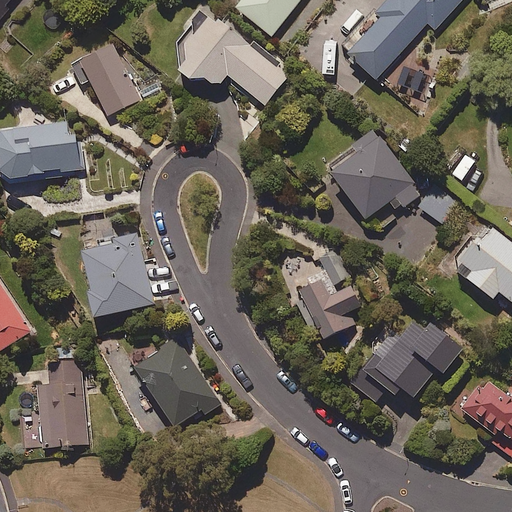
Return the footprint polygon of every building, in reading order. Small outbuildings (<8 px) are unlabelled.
[(0,0),(0,20),(11,7),(8,4),(11,0),(0,0)] [(241,0),(238,4),(274,33),(299,0),(241,0)] [(458,0),(379,0),(370,11),(375,15),(344,50),(373,76),(424,20),(433,28),(458,0)] [(222,81),(229,72),(266,104),(291,75),(278,65),(283,60),(255,36),(253,39),(221,12),(218,16),(204,4),(193,16),(195,19),(178,40),(180,72),(192,82),(222,81)] [(141,97),(115,42),(75,62),(84,81),(92,77),(109,113),(141,97)] [(71,119),(6,124),(2,127),(0,129),(0,173),(1,175),(5,178),(9,181),(14,183),(76,178),(75,170),(88,169),(86,139),(80,139),(79,130),(72,131),(71,119)] [(422,191),(370,129),(324,168),(338,184),(329,192),(339,203),(346,197),(363,217),(386,198),(397,211),(422,191)] [(476,163),(465,155),(451,174),(461,182),(476,163)] [(458,203),(433,184),(417,205),(443,224),(458,203)] [(511,243),(488,224),(475,239),(471,236),(454,258),(468,269),(462,276),(489,297),(495,289),(511,302),(511,243)] [(155,301),(139,230),(114,236),(116,240),(84,248),(99,314),(155,301)] [(331,250),(320,255),(328,270),(292,289),(314,331),(323,326),(328,336),(355,322),(349,312),(364,304),(350,276),(345,278),(331,250)] [(0,349),(32,330),(0,278),(0,349)] [(426,328),(415,319),(402,334),(394,328),(352,380),(377,400),(389,386),(395,391),(403,382),(416,393),(440,364),(446,369),(465,345),(434,319),(426,328)] [(222,402),(180,338),(114,381),(142,424),(165,410),(175,425),(202,408),(206,413),(222,402)] [(67,380),(65,358),(49,359),(51,383),(39,384),(41,411),(24,413),(27,447),(71,443),(66,390),(77,389),(76,379),(67,380)] [(489,375),(464,404),(501,437),(495,444),(511,458),(511,385),(508,391),(489,375)]
